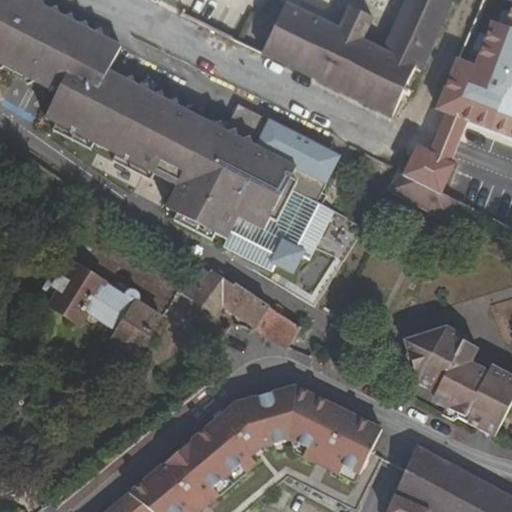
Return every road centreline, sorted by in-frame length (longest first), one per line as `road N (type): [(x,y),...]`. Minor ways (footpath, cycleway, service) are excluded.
road 1 (residential): [(511,469),(271,366),(245,374),(83,511)]
road 2 (residential): [(103,0),(381,141),(407,127),(464,0)]
